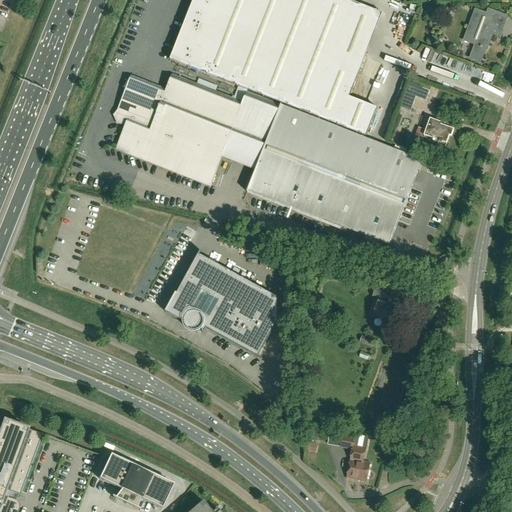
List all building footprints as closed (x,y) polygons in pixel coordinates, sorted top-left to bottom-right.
[(333,59),(355,3),(347,0),(194,0),(170,60),(367,137),(378,108),(350,97),(361,70),(333,59)] [(402,8),(401,19),(408,19),(409,8),(402,8)] [(501,32),(507,17),(489,10),(487,15),(476,10),(464,41),(476,45),(470,58),(481,62),(486,49),(487,49),(494,29),(501,32)] [(391,23),(391,37),(407,37),(407,23),(391,23)] [(132,76),(119,109),(122,110),(120,114),(123,121),(127,123),(117,150),(211,187),(222,159),(256,171),(249,190),(389,245),(422,161),(247,92),(243,103),(173,75),(167,90),(132,76)] [(426,101),(432,86),(410,78),(405,93),(426,101)] [(430,119),(426,130),(418,127),(414,138),(422,142),(424,135),(438,141),(435,149),(443,152),(449,136),(451,137),(454,130),(442,125),(442,123),(430,119)] [(165,312),(181,321),(185,319),(185,323),(185,326),(186,328),(188,330),(190,331),(192,332),(194,332),(197,332),(201,330),(202,328),(203,333),(205,334),(207,329),(261,359),(262,358),(261,357),(259,356),(278,321),(278,298),(200,255),(202,252),(201,251),(178,294),(176,293),(165,312)] [(386,305),(387,302),(388,303),(392,292),(376,287),(373,297),(374,298),(373,301),(378,303),(373,315),(384,319),(382,324),(389,327),(391,322),(394,323),(399,310),(386,305)] [(0,511),(18,511),(20,509),(20,508),(20,507),(20,506),(20,505),(19,504),(19,503),(18,502),(17,502),(17,501),(16,500),(15,500),(17,494),(20,495),(42,435),(3,421),(0,429),(0,503),(1,504),(0,505),(0,511)] [(341,447),(353,450),(348,479),(368,483),(371,463),(364,462),(367,447),(353,445),(354,439),(343,436),(341,447)] [(309,443),(308,452),(316,454),(318,444),(309,443)] [(138,509),(137,509),(139,500),(140,498),(162,509),(173,485),(111,455),(99,479),(122,490),(121,491),(115,498),(114,498),(138,510),(138,509)] [(220,511),(219,511),(217,508),(212,511),(211,511),(202,501),(189,511),(220,511)]
